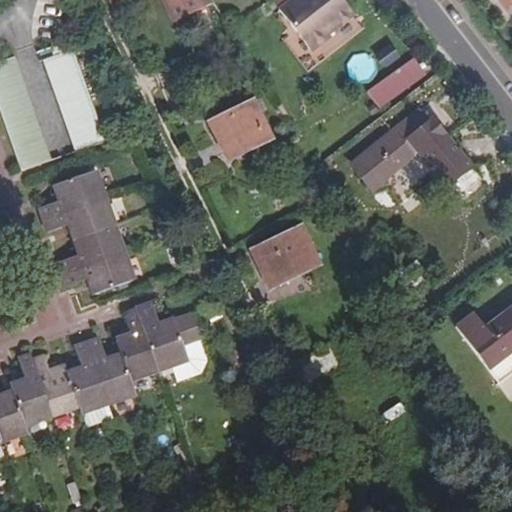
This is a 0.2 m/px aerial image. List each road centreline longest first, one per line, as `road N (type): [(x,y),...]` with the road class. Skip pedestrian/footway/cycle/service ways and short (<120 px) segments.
road 1 (residential): [(95,0),(288,389)]
road 2 (residential): [(53,320),(0,169)]
road 3 (residential): [(511,117),(421,0)]
